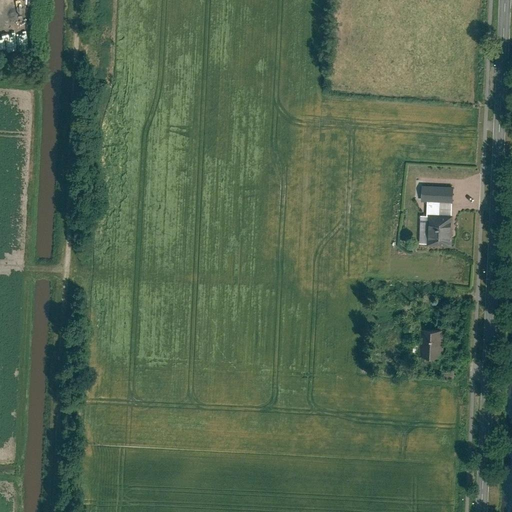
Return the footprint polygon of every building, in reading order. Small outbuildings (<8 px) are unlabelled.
[(7,51),(28,50),(27,26),(6,27),(7,51)] [(419,200),(424,200),(450,201),(451,186),(419,185),(419,200)] [(424,200),(424,214),(450,215),(450,201),(424,200)] [(424,214),(418,214),(417,244),(449,245),(450,215),(424,214)] [(446,328),(422,327),(421,355),(446,356),(446,328)]
